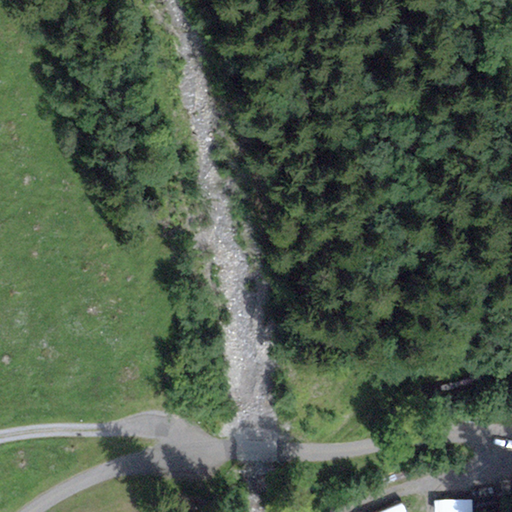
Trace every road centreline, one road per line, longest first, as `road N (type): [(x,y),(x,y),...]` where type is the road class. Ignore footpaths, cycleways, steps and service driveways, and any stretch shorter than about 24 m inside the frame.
road 1 (unclassified): [(511,435),(408,436),(347,449),(198,448),(112,470),(34,511)]
road 2 (track): [(0,437),(148,425),(176,429),(198,448)]
